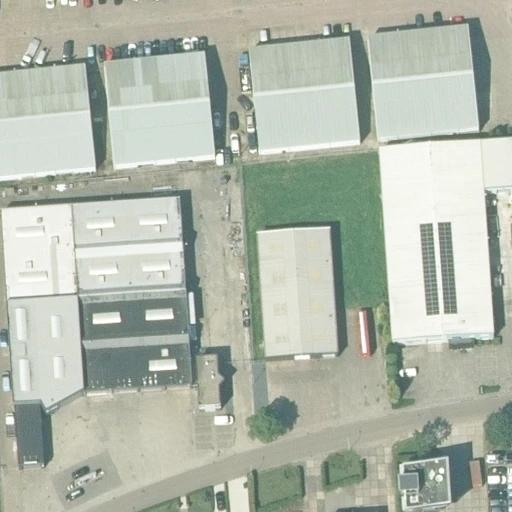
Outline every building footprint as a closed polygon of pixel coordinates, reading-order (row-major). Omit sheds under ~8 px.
[(378,144),(479,133),(468,31),(367,42),(378,144)] [(350,44),(248,54),(259,156),(360,146),(350,44)] [(205,59),(104,69),(114,171),(215,161),(205,59)] [(85,70),(0,79),(0,182),(96,172),(85,70)] [(493,340),(484,197),(511,195),(511,144),(480,147),(460,148),(380,154),(393,347),(451,343),(451,351),(472,349),(471,342),(493,340)] [(188,319),(180,202),(1,213),(14,409),(15,409),(19,470),(44,469),(40,409),(41,409),(46,418),(86,396),(197,389),(199,413),(220,411),(219,392),(225,386),(219,381),(218,362),(195,363),(195,367),(190,368),(188,319)] [(338,359),(337,339),(330,235),(258,239),(265,363),(338,359)] [(355,358),(354,302),(342,302),(344,358),(355,358)] [(448,511),(446,471),(426,473),(403,474),(404,489),(401,489),(402,505),(405,505),(405,511),(448,511)]
